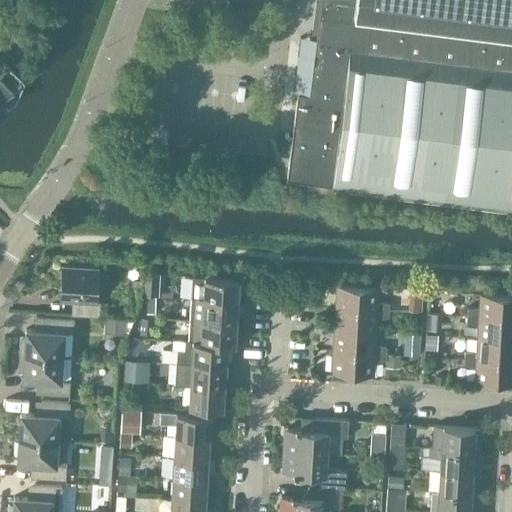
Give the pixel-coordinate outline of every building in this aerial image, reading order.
[(511,0),(321,0),(305,126),(294,125),(287,180),(332,186),(332,189),(511,211),(511,0)] [(0,66),(0,109),(4,107),(2,105),(18,93),(14,90),(23,79),(5,62),(0,66)] [(99,316),(99,307),(100,301),(96,301),(98,269),(62,267),(60,300),(72,301),(71,314),(99,316)] [(144,273),(143,295),(147,296),(158,296),(159,274),(144,273)] [(238,279),(192,276),(191,287),(204,288),(203,299),(237,301),(238,279)] [(336,307),(389,310),(390,304),(377,301),(378,287),(338,285),(336,307)] [(410,290),(409,310),(421,311),(422,291),(410,290)] [(467,315),(511,317),(511,295),(481,294),(480,307),(467,308),(467,315)] [(147,308),(147,313),(155,313),(155,297),(147,297),(147,308)] [(236,323),(237,301),(203,299),(191,299),(189,320),(236,323)] [(389,317),(389,310),(336,307),(335,329),(375,331),(376,319),(389,317)] [(511,339),(511,317),(467,315),(467,322),(479,325),(478,337),(511,339)] [(19,353),(62,356),(63,332),(73,332),(74,318),(35,316),(34,330),(25,329),(25,337),(20,336),(19,353)] [(105,317),(104,332),(125,333),(126,318),(105,317)] [(153,318),(141,317),(140,333),(152,334),(153,318)] [(234,345),(236,323),(189,320),(188,342),(192,342),(192,341),(200,341),(200,342),(226,344),(234,345)] [(375,344),(375,331),(335,329),(334,350),(386,353),(387,347),(375,344)] [(426,336),(426,348),(438,349),(439,337),(426,336)] [(134,337),(128,352),(137,355),(139,349),(145,352),(149,342),(142,340),(134,337)] [(511,361),(511,339),(478,337),(477,350),(465,352),(464,358),(511,361)] [(200,342),(200,341),(192,341),(192,342),(188,342),(184,341),(184,351),(176,351),(176,361),(225,365),(226,344),(200,342)] [(404,345),(404,354),(419,355),(420,346),(404,345)] [(386,360),(386,353),(334,350),(332,377),(347,378),(347,373),(373,375),(373,362),(386,360)] [(60,380),(62,356),(19,353),(18,371),(23,371),(22,378),(43,380),(42,393),(69,395),(70,381),(60,380)] [(387,354),(387,363),(400,364),(401,354),(387,354)] [(511,388),(511,361),(464,358),(464,365),(476,368),(476,381),(501,383),(501,388),(511,388)] [(125,359),(124,380),(133,381),(142,381),(143,360),(125,359)] [(224,386),(225,365),(176,361),(175,385),(190,386),(190,384),(224,386)] [(435,376),(434,384),(444,384),(445,376),(435,376)] [(124,380),(123,388),(132,389),(133,381),(124,380)] [(222,409),(224,386),(190,384),(190,386),(188,407),(222,409)] [(21,413),(19,438),(67,441),(69,402),(41,401),(41,414),(21,413)] [(122,410),(120,431),(131,432),(134,432),(136,410),(122,409),(122,410)] [(175,435),(209,437),(210,415),(176,412),(176,413),(160,412),(159,424),(175,425),(175,435)] [(286,428),(285,440),(286,441),(286,451),(326,454),(336,454),(337,438),(347,437),(348,420),(314,418),(314,429),(300,429),(300,427),(295,427),(295,428),(286,428)] [(404,446),(405,424),(391,423),(390,445),(404,446)] [(433,447),(480,450),(481,428),(434,425),(433,447)] [(103,427),(102,441),(112,442),(113,428),(103,427)] [(120,431),(120,445),(130,446),(131,432),(120,431)] [(207,458),(209,437),(175,435),(173,456),(207,458)] [(67,441),(19,438),(18,462),(37,464),(37,477),(64,479),(67,441)] [(101,444),(100,456),(112,457),(112,445),(101,444)] [(390,445),(388,466),(403,467),(404,446),(390,445)] [(370,446),(369,454),(384,455),(384,447),(370,446)] [(478,472),(480,450),(430,447),(429,456),(441,457),(440,470),(478,472)] [(326,454),(286,451),(285,459),(284,460),(283,472),(311,474),(311,485),(337,487),(344,488),(345,471),(325,466),(326,454)] [(206,480),(207,458),(173,456),(172,478),(206,480)] [(119,458),(118,474),(129,475),(130,459),(119,458)] [(477,494),(478,472),(440,470),(439,491),(477,494)] [(118,475),(117,490),(126,491),(127,475),(118,475)] [(388,475),(387,487),(402,488),(403,476),(388,475)] [(95,476),(94,484),(110,485),(111,477),(95,476)] [(205,501),(206,480),(172,478),(171,499),(205,501)] [(7,511),(60,511),(62,486),(34,484),(33,498),(14,497),(13,504),(8,504),(7,511)] [(336,508),(337,487),(311,485),(310,498),(281,496),(281,507),(282,509),(281,511),(314,511),(315,506),(336,508)] [(387,488),(385,510),(395,510),(396,489),(387,488)] [(475,511),(477,494),(439,491),(437,511),(475,511)] [(116,496),(115,511),(125,511),(126,497),(116,496)] [(204,511),(205,501),(171,499),(171,501),(163,500),(159,504),(158,511),(204,511)]
